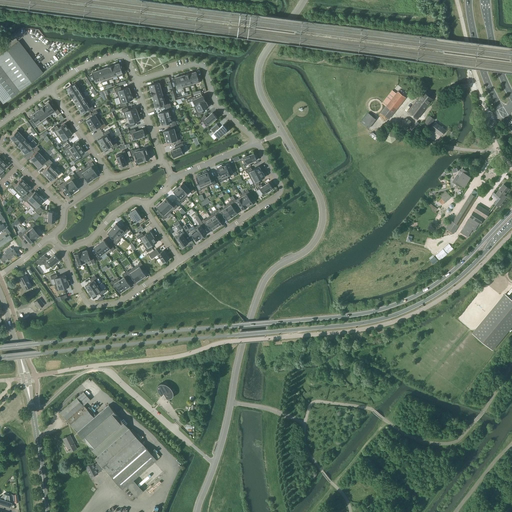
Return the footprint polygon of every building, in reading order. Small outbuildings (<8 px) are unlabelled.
[(0,54),(0,100),(2,103),(42,73),(18,41),(0,54)] [(114,65),(117,75),(123,73),(119,63),(114,65)] [(114,65),(108,67),(112,77),(117,75),(114,65)] [(108,67),(103,69),(106,79),(112,77),(108,67)] [(103,69),(97,71),(101,81),(106,79),(103,69)] [(101,81),(97,71),(92,73),(93,78),(94,81),(95,82),(101,81)] [(191,73),(193,83),(199,81),(196,72),(191,73)] [(191,73),(185,75),(188,85),(193,83),(191,73)] [(185,75),(180,77),(182,86),(188,85),(185,75)] [(182,86),(180,77),(174,78),(175,82),(176,85),(177,88),(182,86)] [(151,91),(161,88),(159,82),(149,85),(151,91)] [(69,93),(69,94),(78,88),(75,83),(66,88),(69,93)] [(118,91),(121,97),(131,93),(129,87),(121,90),(118,91)] [(69,94),(72,98),(81,93),(78,88),(69,94)] [(151,91),(152,96),(162,94),(161,88),(151,91)] [(398,92),(393,97),(386,106),(381,113),(389,119),(405,98),(398,92)] [(408,112),(417,119),(432,100),(423,92),(408,112)] [(73,99),(75,103),(84,98),(81,93),(72,98),(73,99)] [(131,93),(121,97),(123,103),(126,102),(133,99),(131,93)] [(153,97),(154,102),(164,99),(162,94),(152,96),(153,97)] [(193,100),(196,106),(206,101),(203,95),(196,99),(193,100)] [(75,103),(78,108),(87,103),(84,98),(75,103)] [(164,99),(154,102),(156,108),(166,105),(164,99)] [(206,101),(196,106),(199,112),(202,110),(208,107),(206,102),(206,101)] [(48,103),(43,106),(49,114),(54,111),(48,103)] [(87,103),(78,108),(82,113),(90,108),(87,103)] [(43,106),(39,109),(45,118),(49,114),(43,106)] [(126,112),(128,118),(138,114),(136,108),(129,110),(126,111),(126,112)] [(39,109),(34,113),(40,121),(45,118),(39,109)] [(158,113),(160,119),(170,116),(169,110),(166,111),(158,113)] [(40,121),(34,113),(29,116),(35,125),(40,121)] [(205,120),(209,125),(217,118),(213,113),(207,118),(205,120)] [(365,126),(368,129),(376,119),(368,113),(360,122),(365,126)] [(138,114),(128,118),(130,124),(133,123),(140,120),(138,114)] [(86,120),(89,126),(98,120),(95,115),(92,116),(86,120)] [(170,116),(160,119),(162,125),(169,123),(172,122),(170,116)] [(429,116),(425,122),(429,126),(434,119),(429,116)] [(403,122),(409,126),(412,121),(406,118),(403,122)] [(98,120),(89,126),(92,131),(99,127),(102,125),(101,125),(98,120)] [(430,128),(436,132),(438,133),(437,133),(441,136),(445,130),(435,122),(430,128)] [(55,130),(59,135),(68,129),(64,124),(58,128),(55,130)] [(211,129),(214,133),(218,138),(223,134),(224,133),(225,134),(227,132),(227,131),(227,130),(223,125),(219,128),(218,127),(219,127),(216,124),(211,129)] [(164,131),(165,137),(176,134),(174,128),(171,129),(164,131)] [(68,129),(59,135),(63,141),(65,139),(72,135),(68,129)] [(133,133),(135,139),(145,136),(143,129),(136,132),(133,133)] [(398,138),(397,132),(391,129),(384,133),(385,140),(392,143),(398,138)] [(9,137),(13,142),(20,135),(16,130),(9,137)] [(378,138),(371,133),(369,135),(376,141),(378,138)] [(98,140),(101,145),(110,140),(107,134),(104,136),(98,140)] [(176,134),(165,137),(167,143),(174,141),(177,140),(176,134)] [(13,142),(17,146),(24,139),(20,135),(13,142)] [(17,146),(21,150),(28,143),(24,139),(17,146)] [(110,140),(101,145),(104,151),(111,147),(114,145),(113,145),(110,140)] [(68,148),(72,153),(80,147),(77,142),(70,146),(68,148)] [(28,143),(21,150),(25,154),(32,147),(28,143)] [(80,147),(72,153),(75,159),(78,157),(84,153),(80,147)] [(181,147),(178,148),(171,151),(174,158),(183,154),(181,147)] [(146,148),(140,150),(144,161),(150,159),(147,151),(146,148)] [(28,158),(33,163),(41,155),(36,151),(36,150),(34,153),(28,158)] [(144,161),(140,150),(140,151),(134,153),(135,156),(138,163),(143,161),(144,161)] [(116,157),(120,167),(126,165),(124,157),(123,154),(123,155),(116,157)] [(254,154),(244,158),(247,164),(250,163),(257,160),(254,154)] [(41,155),(33,163),(37,167),(43,162),(45,160),(41,155)] [(223,166),(227,176),(233,173),(232,170),(229,163),(223,166)] [(42,172),(46,177),(54,169),(50,165),(49,165),(47,167),(42,172)] [(227,176),(223,166),(222,166),(221,165),(217,167),(218,168),(217,168),(220,175),(221,178),(227,176)] [(91,166),(86,170),(92,179),(97,175),(93,169),(91,166)] [(249,172),(252,177),(262,172),(259,166),(252,170),(249,171),(249,172)] [(457,182),(464,186),(470,177),(468,176),(470,173),(462,168),(460,171),(462,173),(457,182)] [(54,169),(46,177),(51,181),(56,176),(58,174),(54,169)] [(92,179),(86,170),(80,174),(82,176),(87,183),(92,179)] [(208,172),(202,175),(206,184),(206,185),(207,184),(212,182),(211,179),(208,172)] [(262,172),(252,177),(255,182),(258,181),(265,177),(262,172)] [(206,184),(202,175),(196,177),(199,184),(200,187),(206,185),(206,184)] [(14,187),(18,191),(25,183),(21,179),(16,184),(14,186),(14,187)] [(72,180),(66,184),(72,192),(78,189),(74,182),(72,180)] [(260,188),(260,189),(264,194),(273,188),(270,184),(269,182),(266,184),(263,187),(260,188)] [(25,183),(18,191),(22,195),(23,195),(25,193),(30,187),(25,183)] [(178,187),(185,195),(190,191),(188,188),(184,184),(183,183),(181,184),(178,187)] [(72,192),(66,184),(61,187),(63,190),(67,196),(72,192)] [(503,184),(496,194),(499,197),(494,204),(498,207),(506,197),(504,195),(509,189),(503,184)] [(185,195),(178,187),(173,192),(179,197),(181,200),(181,199),(185,195)] [(473,190),(464,205),(453,222),(451,221),(446,229),(454,234),(476,197),(478,194),(479,193),(478,194),(477,193),(478,193),(473,190)] [(27,199),(32,204),(39,196),(34,192),(29,197),(27,199)] [(447,192),(441,198),(446,203),(452,198),(447,192)] [(247,194),(242,198),(248,207),(253,203),(248,197),(247,194)] [(39,196),(32,204),(36,208),(38,206),(43,200),(39,196)] [(208,197),(201,202),(204,205),(210,201),(208,197)] [(166,198),(161,203),(169,211),(173,206),(171,204),(166,198)] [(248,207),(242,198),(241,198),(236,201),(238,204),(242,210),(248,207)] [(169,211),(161,203),(157,207),(162,213),(164,215),(169,211)] [(231,205),(226,208),(232,217),(237,213),(233,207),(231,205)] [(460,233),(464,235),(467,237),(472,230),(474,231),(479,224),(481,225),(485,218),(489,212),(477,205),(460,233)] [(232,217),(226,208),(221,212),(223,214),(227,220),(232,217)] [(135,223),(142,219),(136,209),(129,214),(135,223)] [(131,228),(136,225),(136,224),(135,223),(133,220),(133,221),(128,214),(124,217),(128,223),(127,223),(127,224),(130,228),(131,228)] [(216,215),(211,219),(217,227),(222,224),(218,218),(216,215)] [(217,227),(211,219),(206,222),(207,225),(212,231),(217,227)] [(115,224),(111,229),(119,236),(123,231),(121,229),(115,224)] [(200,225),(195,229),(201,238),(207,234),(202,228),(200,225)] [(32,227),(27,231),(34,240),(39,236),(34,230),(32,227)] [(119,236),(111,229),(107,234),(112,239),(115,241),(119,236)] [(201,238),(195,229),(190,232),(192,235),(196,241),(201,238)] [(34,240),(27,231),(23,235),(25,238),(29,244),(34,240)] [(140,238),(143,243),(144,243),(153,237),(150,231),(144,235),(142,233),(136,236),(137,237),(138,239),(140,238)] [(182,234),(182,235),(176,238),(182,247),(188,243),(184,237),(182,234)] [(0,246),(12,239),(9,235),(6,238),(5,236),(3,237),(4,239),(0,241),(0,246)] [(144,243),(143,243),(142,244),(143,244),(146,249),(145,250),(146,250),(147,252),(153,249),(151,246),(157,242),(157,241),(158,240),(157,239),(155,236),(154,237),(153,237),(144,243)] [(102,240),(97,244),(103,252),(108,248),(109,248),(107,246),(102,240)] [(103,252),(97,244),(92,248),(96,254),(98,256),(103,252)] [(435,256),(440,261),(453,249),(449,244),(435,256)] [(0,257),(0,258),(2,261),(2,262),(2,263),(3,262),(4,263),(17,254),(13,249),(11,250),(10,248),(5,252),(6,253),(0,257)] [(158,252),(151,257),(152,259),(157,255),(163,264),(169,259),(163,250),(159,253),(158,252)] [(45,260),(50,266),(58,259),(54,254),(45,260)] [(88,254),(82,256),(85,266),(91,264),(92,264),(90,261),(88,254)] [(85,266),(82,256),(76,258),(78,266),(79,269),(85,266)] [(139,265),(133,268),(135,270),(141,279),(142,280),(146,277),(145,276),(146,275),(142,269),(144,267),(141,262),(138,264),(139,265)] [(141,279),(135,270),(130,274),(136,282),(141,279)] [(18,279),(24,290),(31,287),(25,275),(18,279)] [(54,280),(56,286),(66,282),(64,276),(57,279),(54,280)] [(124,277),(119,280),(125,289),(131,286),(126,280),(125,277),(124,277)] [(85,286),(89,291),(98,285),(94,280),(91,282),(85,286)] [(125,289),(119,280),(114,284),(116,287),(120,293),(125,289)] [(66,282),(56,286),(58,291),(61,290),(68,288),(66,282)] [(98,285),(89,291),(92,297),(99,293),(101,291),(98,285)] [(473,333),(492,349),(511,325),(511,300),(505,295),(473,333)] [(34,302),(38,309),(44,305),(39,298),(34,302)] [(164,384),(163,384),(163,383),(163,384),(162,384),(162,383),(162,384),(161,384),(160,384),(159,384),(159,385),(158,385),(158,386),(157,387),(157,388),(157,389),(158,390),(158,391),(158,392),(159,393),(160,394),(159,394),(160,394),(160,395),(161,395),(162,396),(164,394),(167,398),(166,399),(167,399),(168,399),(167,399),(168,399),(169,399),(170,399),(171,399),(171,398),(172,398),(172,397),(172,398),(172,397),(173,397),(173,396),(173,395),(174,395),(173,395),(173,394),(174,394),(173,394),(173,393),(173,392),(173,393),(173,392),(173,391),(173,392),(173,391),(172,391),(172,390),(171,389),(172,389),(171,389),(171,388),(170,387),(169,387),(169,386),(168,385),(167,385),(166,384),(165,384),(164,384)] [(60,412),(70,424),(86,442),(89,445),(98,456),(95,458),(122,489),(127,486),(136,496),(143,491),(133,480),(156,460),(108,405),(94,417),(96,415),(89,407),(87,409),(83,405),(90,400),(83,392),(60,412)] [(68,450),(70,452),(77,449),(70,435),(63,439),(66,444),(67,446),(66,446),(68,450)] [(94,465),(93,463),(86,466),(91,477),(98,473),(97,472),(103,469),(97,463),(94,465)] [(158,489),(161,487),(158,482),(165,477),(163,474),(152,482),(158,489)] [(149,485),(146,487),(152,494),(155,492),(149,485)] [(4,494),(0,497),(0,503),(4,505),(10,507),(11,503),(10,502),(9,495),(4,494)]
